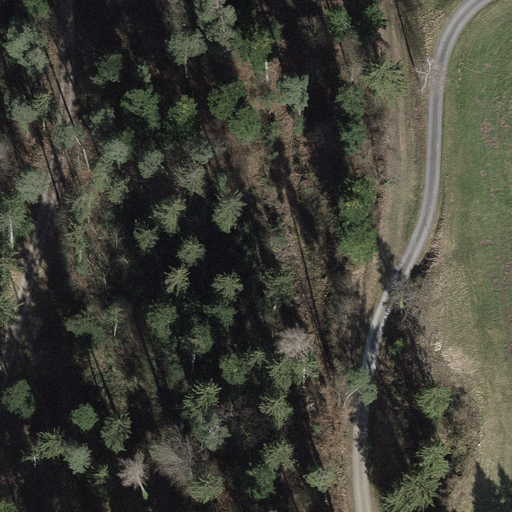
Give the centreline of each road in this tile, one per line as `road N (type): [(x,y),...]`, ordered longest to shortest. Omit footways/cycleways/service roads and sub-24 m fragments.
road 1 (track): [(374,511),(363,451),(376,323),(424,224),(448,42),(479,0)]
road 2 (track): [(73,0),(57,150),(0,366)]
